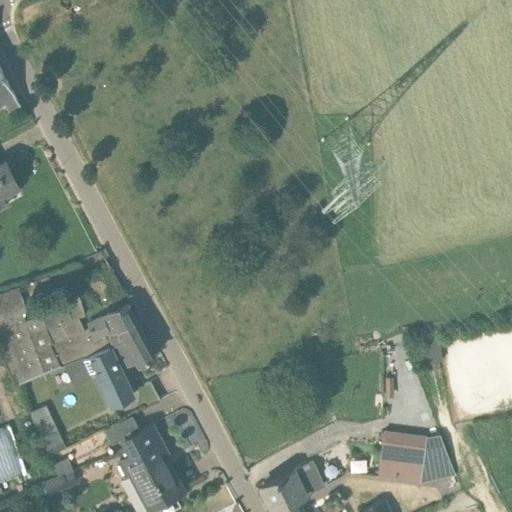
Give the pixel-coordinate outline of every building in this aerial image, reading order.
[(0,105),(3,103),(13,92),(0,67),(0,105)] [(10,113),(21,107),(13,92),(3,103),(10,113)] [(0,206),(7,204),(3,195),(18,187),(4,160),(0,161),(0,206)] [(83,314),(76,291),(36,303),(40,314),(24,319),(43,371),(59,365),(85,353),(86,354),(108,345),(111,343),(124,366),(135,360),(137,363),(155,354),(127,303),(86,325),(83,327),(77,316),(83,314)] [(422,338),(426,360),(445,356),(440,334),(422,338)] [(150,381),(130,392),(108,345),(86,354),(109,407),(111,406),(119,421),(160,401),(150,381)] [(66,449),(46,406),(30,414),(50,456),(66,449)] [(134,511),(142,511),(150,508),(180,492),(179,490),(180,490),(179,488),(183,486),(175,471),(176,471),(152,425),(123,440),(126,446),(117,451),(122,460),(119,461),(127,476),(118,481),(134,511)] [(425,452),(381,446),(377,475),(421,480),(425,452)] [(65,457),(52,463),(57,475),(71,469),(65,457)] [(293,498),(293,499),(323,483),(311,459),(293,469),(260,486),(271,508),(272,509),(293,498)] [(46,495),(78,483),(72,469),(71,469),(57,475),(41,481),(46,495)] [(266,511),(300,511),(293,499),(293,498),(272,509),(271,508),(266,511)] [(391,511),(384,499),(359,511),(391,511)]
